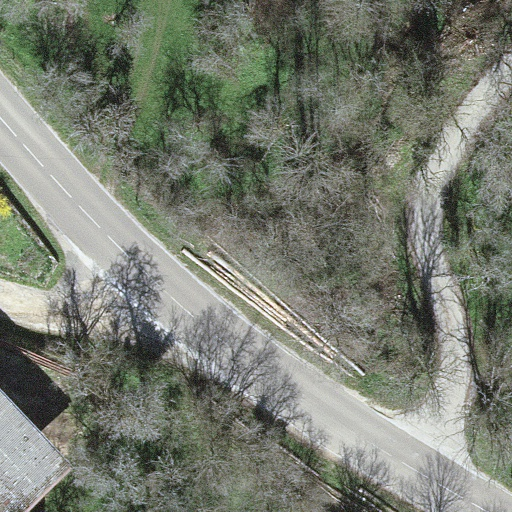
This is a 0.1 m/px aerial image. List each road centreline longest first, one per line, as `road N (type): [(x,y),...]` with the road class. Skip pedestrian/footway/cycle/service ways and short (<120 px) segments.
road 1 (secondary): [(0,115),(148,276),(203,324),(408,466)]
road 2 (unclassified): [(408,466),(441,423),(454,380),(426,205),(436,166),(461,114),(511,61)]
